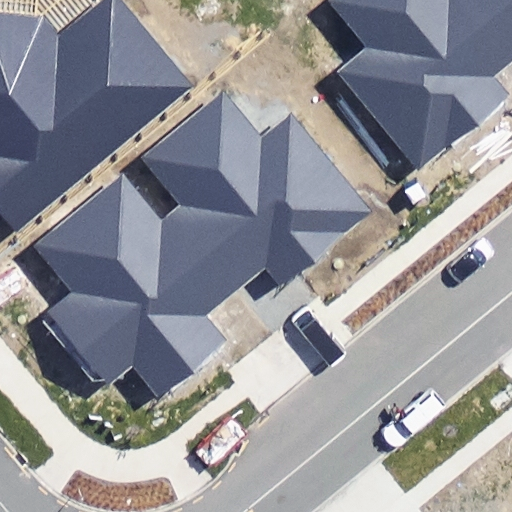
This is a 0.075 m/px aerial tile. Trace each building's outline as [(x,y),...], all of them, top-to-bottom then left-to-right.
[(0,208),(17,229),(195,84),(126,0),(100,0),(59,34),(46,18),(0,14),(0,208)] [(487,77),(511,57),(511,39),(481,0),(336,0),(371,46),(341,69),(415,164),(502,96),(487,77)] [(511,0),(481,0),(511,39),(511,0)] [(188,207),(176,217),(236,292),(265,268),(283,291),(377,214),(291,110),(261,134),(222,86),(142,151),(188,207)] [(236,292),(176,217),(165,226),(125,177),(42,245),(80,291),(46,318),(104,388),(130,366),(158,400),(229,341),(207,315),(236,292)]
